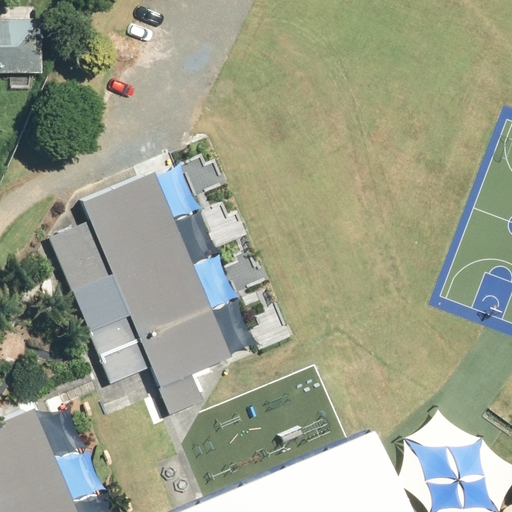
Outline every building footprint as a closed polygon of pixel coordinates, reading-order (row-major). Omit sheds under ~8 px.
[(0,69),(45,71),(46,16),(0,14),(0,69)] [(310,68),(271,84),(299,152),(338,136),(310,68)] [(255,92),(215,109),(243,177),(284,160),(255,92)] [(344,148),(305,164),(333,230),(372,214),(344,148)] [(227,356),(147,154),(69,185),(149,386),(227,356)] [(286,169),(247,185),(275,252),(314,236),(286,169)] [(84,227),(48,241),(67,289),(103,275),(84,227)] [(379,232),(340,249),(368,314),(407,298),(379,232)] [(325,256),(286,271),(312,338),(351,323),(325,256)] [(124,323),(91,336),(108,379),(141,366),(124,323)] [(84,511),(42,407),(0,423),(0,511),(84,511)] [(147,410),(115,423),(123,443),(155,430),(147,410)] [(402,511),(361,422),(343,430),(202,491),(154,511),(402,511)] [(511,511),(511,496),(500,511),(511,511)]
